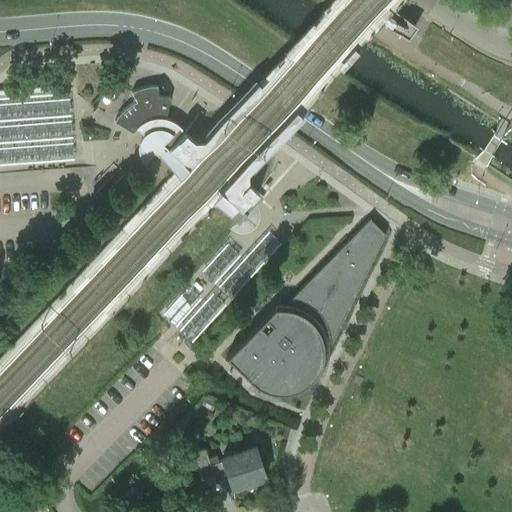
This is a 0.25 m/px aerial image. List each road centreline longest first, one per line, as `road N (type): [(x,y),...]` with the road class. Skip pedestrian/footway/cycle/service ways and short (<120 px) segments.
road 1 (tertiary): [(376,169),(177,41),(94,25),(0,31)]
road 2 (tertiary): [(376,169),(432,211),(511,240)]
road 3 (tertiary): [(511,212),(376,169)]
